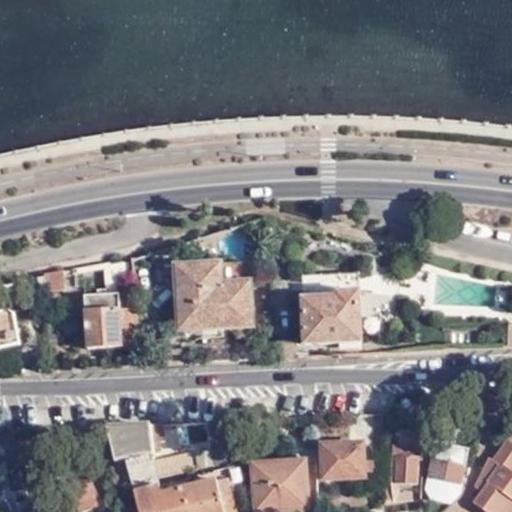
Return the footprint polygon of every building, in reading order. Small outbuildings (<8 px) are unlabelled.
[(254,325),(249,261),(176,265),(180,329),(254,325)] [(45,288),(45,290),(66,288),(65,268),(43,273),(44,276),(45,288)] [(38,289),(45,288),(44,276),(37,276),(37,279),(34,279),(35,287),(37,286),(38,289)] [(437,304),(500,303),(500,277),(437,277),(437,304)] [(142,344),(138,306),(119,306),(117,291),(85,293),(88,347),(142,344)] [(341,297),(304,298),(306,344),(364,342),(362,291),(341,292),(341,297)] [(0,348),(20,343),(14,313),(7,310),(0,311),(0,348)] [(294,340),(277,341),(277,358),(277,359),(296,358),(294,340)] [(209,421),(210,445),(226,445),(225,421),(209,421)] [(118,428),(105,429),(111,458),(123,457),(135,511),(231,511),(225,484),(216,485),(214,484),(159,495),(144,427),(118,428)] [(90,429),(76,430),(77,453),(97,452),(90,429)] [(509,511),(511,509),(511,475),(510,474),(511,470),(511,445),(506,442),(493,459),(494,462),(480,481),(481,483),(476,489),(481,494),(474,502),(486,511),(509,511)] [(363,446),(322,447),(324,482),(365,480),(363,446)] [(434,479),(464,485),(470,452),(439,446),(433,479),(434,479)] [(417,461),(422,461),(422,448),(397,447),(396,461),(393,461),(392,508),(412,506),(412,498),(400,497),(400,487),(415,488),(417,461)] [(214,473),(239,468),(238,456),(222,459),(218,456),(212,458),(214,473)] [(294,479),(295,465),(252,466),(252,511),(281,511),(301,511),(305,511),(304,479),(294,479)] [(303,465),(295,465),(294,479),(304,479),(303,465)] [(61,471),(44,478),(57,511),(58,511),(65,509),(66,511),(85,511),(99,507),(86,474),(65,482),(61,471)] [(462,496),(464,485),(434,479),(432,490),(462,496)]
